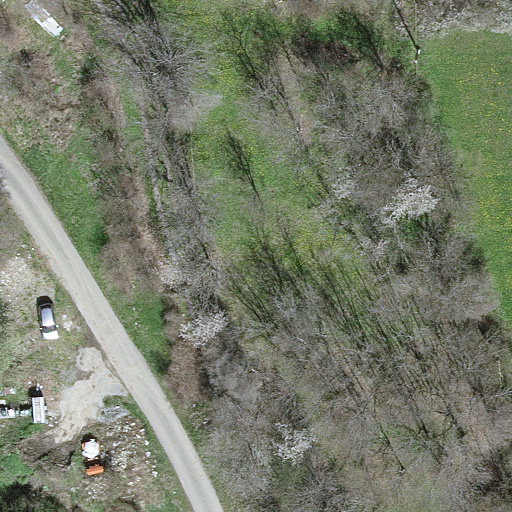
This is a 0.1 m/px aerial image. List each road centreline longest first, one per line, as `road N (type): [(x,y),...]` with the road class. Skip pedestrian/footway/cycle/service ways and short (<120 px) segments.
road 1 (track): [(103,0),(127,30),(173,200),(240,511)]
road 2 (residential): [(204,511),(176,451),(0,157)]
